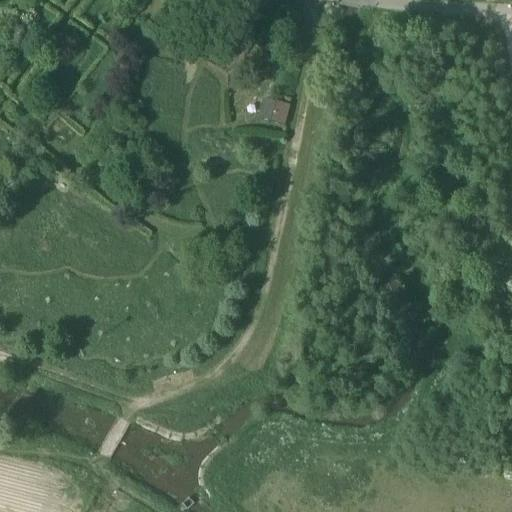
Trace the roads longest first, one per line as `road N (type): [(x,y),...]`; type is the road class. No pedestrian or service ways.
road 1 (track): [(126,413),(181,400),(225,372),(257,338),(312,40),(312,0)]
road 2 (unclassified): [(506,14),(337,0)]
